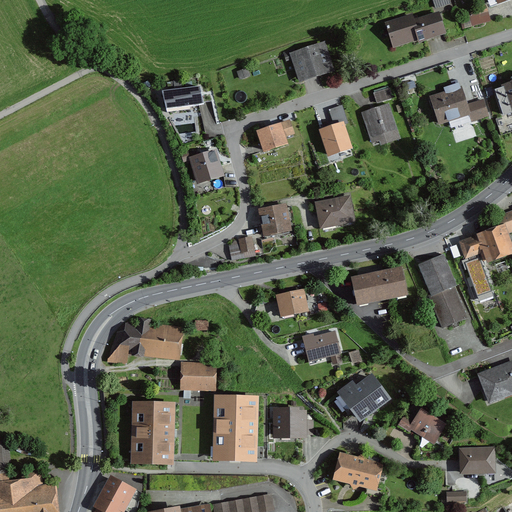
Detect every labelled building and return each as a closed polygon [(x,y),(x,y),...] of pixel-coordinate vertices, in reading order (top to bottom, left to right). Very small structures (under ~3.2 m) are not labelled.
[(492,22),(489,11),(469,15),(472,26),(492,22)] [(423,34),(424,37),(444,31),(438,14),(413,22),(412,16),(386,24),(390,37),(396,36),(399,42),(423,34)] [(296,58),(302,77),(329,69),(321,47),(295,55),(294,51),(285,54),(287,61),(296,58)] [(488,116),(483,100),(466,106),(460,88),(453,91),(452,86),(444,89),(446,93),(431,98),(439,123),(448,120),(447,116),(467,110),(471,121),(488,116)] [(204,105),(199,87),(162,92),(167,112),(190,109),(190,106),(204,105)] [(377,103),(380,102),(382,107),(388,104),(393,103),(389,89),(374,93),(377,103)] [(386,142),(399,138),(388,104),(382,107),(362,113),(370,137),(383,132),(386,142)] [(496,119),(501,135),(511,131),(511,115),(511,114),(507,115),(504,107),(498,109),(501,117),(496,119)] [(265,150),(286,144),(283,136),(293,133),(289,122),(259,132),(265,150)] [(351,146),(343,122),(321,129),(328,153),(351,146)] [(208,174),(210,179),(224,174),(220,162),(217,163),(214,153),(193,159),(199,177),(208,174)] [(335,223),(335,225),(353,221),(349,199),(331,202),(331,201),(317,204),(321,225),(335,223)] [(265,234),(289,229),(284,207),(261,212),(265,234)] [(504,228),(506,233),(511,231),(511,212),(506,214),(507,217),(498,220),(500,226),(503,225),(504,228)] [(506,241),(509,240),(506,233),(504,228),(479,238),(479,239),(462,245),(466,256),(464,257),(466,262),(465,262),(466,265),(467,265),(468,268),(509,252),(506,241)] [(244,258),(243,252),(253,250),(250,238),(240,240),(241,244),(229,246),(232,261),(244,258)] [(429,296),(442,328),(467,318),(454,286),(456,285),(444,255),(419,265),(431,295),(429,296)] [(405,292),(405,294),(406,293),(401,269),(353,280),(358,304),(396,295),(396,294),(405,292)] [(299,317),(307,315),(301,290),(279,296),(283,314),(298,311),(299,317)] [(256,297),(258,304),(270,301),(268,295),(256,297)] [(126,364),(128,348),(176,354),(179,332),(183,332),(183,328),(149,323),(149,322),(140,321),(139,327),(124,325),(118,331),(108,361),(126,364)] [(341,362),(339,354),(340,353),(335,332),(304,340),(307,352),(311,351),(313,360),(331,356),(334,364),(341,362)] [(350,353),(354,363),(361,360),(358,351),(350,353)] [(511,390),(511,392),(511,362),(480,375),(489,398),(511,390)] [(217,390),(217,384),(221,384),(221,369),(183,367),(182,389),(217,390)] [(360,418),(387,398),(372,378),(356,390),(352,385),(341,393),(345,398),(333,407),(342,420),(354,411),(360,418)] [(254,448),(255,409),(252,409),(252,399),(243,399),(243,396),(230,396),(230,399),(221,398),(220,408),(217,408),(216,446),(219,446),(219,458),(228,459),(228,461),(241,462),(241,459),(251,459),(251,447),(254,448)] [(139,404),(138,413),(135,413),(134,453),(137,453),(137,462),(168,462),(168,454),(171,454),(172,438),(173,438),(173,430),(172,430),(172,414),(169,414),(169,405),(139,404)] [(425,406),(419,415),(412,411),(405,416),(399,425),(420,438),(424,432),(434,439),(447,420),(425,406)] [(283,411),(283,419),(277,419),(277,436),(312,436),(312,414),(295,414),(295,411),(283,411)] [(461,450),(462,472),(494,471),(493,449),(461,450)] [(342,456),(336,478),(351,482),(354,486),(359,484),(367,486),(366,493),(380,497),(384,483),(376,481),(380,465),(342,456)] [(0,511),(54,511),(51,489),(42,490),(40,470),(24,472),(20,481),(9,483),(8,474),(0,474),(0,511)] [(150,475),(150,490),(211,491),(268,480),(267,476),(150,475)] [(110,511),(115,511),(119,507),(121,508),(131,490),(112,480),(98,506),(110,511)] [(448,493),(447,501),(465,500),(465,492),(448,493)] [(221,504),(222,511),(257,511),(273,509),(271,495),(221,504)]
